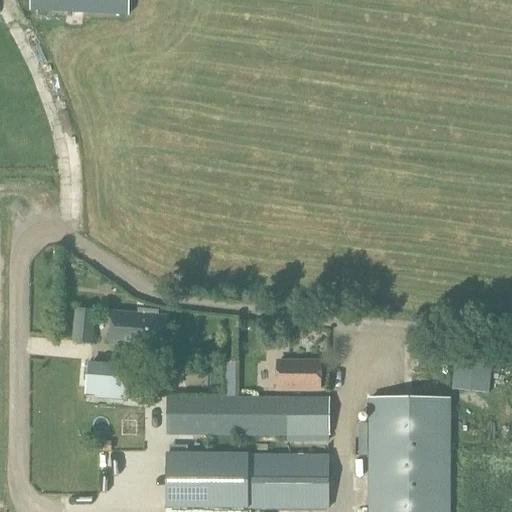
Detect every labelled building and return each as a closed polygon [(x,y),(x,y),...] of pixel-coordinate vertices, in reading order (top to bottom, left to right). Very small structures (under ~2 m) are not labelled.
[(128,14),(128,0),(32,0),(32,10),(128,14)] [(93,344),(96,311),(75,310),(72,343),(93,344)] [(164,318),(114,313),(111,344),(145,348),(144,354),(161,356),(162,350),(161,350),(164,318)] [(320,363),(278,363),(278,391),(320,391),(320,363)] [(129,392),(131,367),(88,364),(85,389),(129,392)] [(168,399),(168,383),(152,382),(151,399),(168,399)] [(0,421),(28,422),(29,392),(0,391),(0,421)] [(329,399),(168,399),(168,435),(329,436),(329,399)] [(449,511),(450,400),(369,400),(369,511),(449,511)] [(359,456),(368,456),(367,424),(359,425),(359,456)] [(139,451),(107,452),(109,499),(141,498),(139,451)] [(167,455),(166,509),(329,510),(330,456),(167,455)]
